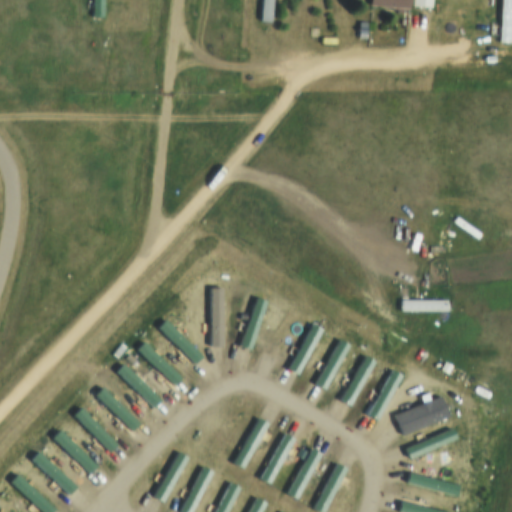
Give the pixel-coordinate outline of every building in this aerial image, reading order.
[(89,0),(100,0),(100,15),(89,15),(89,0)] [(410,10),(410,8),(431,9),(431,0),(369,0),(369,8),(410,10)] [(496,0),(507,0),(506,41),(495,41),(496,0)] [(206,285),(218,285),(218,343),(207,344),(206,285)] [(251,293),(261,296),(245,350),(235,347),(251,293)] [(396,299),(441,300),(441,311),(396,311),(396,299)] [(154,328),(163,319),(198,354),(189,363),(154,328)] [(308,321),(317,325),(292,375),(282,370),(308,321)] [(334,336),(343,341),(318,390),(309,385),(334,336)] [(132,350),(141,341),(177,377),(168,386),(132,350)] [(359,353),(369,358),(344,406),(334,401),(359,353)] [(112,373),(120,365),(156,401),(147,409),(112,373)] [(386,369),(396,374),(371,422),(361,417),(386,369)] [(92,396),(100,388),(135,423),(127,431),(92,396)] [(388,414),(435,395),(444,417),(397,437),(388,414)] [(70,416),(80,407),(113,444),(103,452),(70,416)] [(252,418),(262,424),(236,471),(226,466),(252,418)] [(446,427),(451,440),(404,459),(399,446),(446,427)] [(48,439),(56,430),(92,466),(83,475),(48,439)] [(279,432),(289,438),(262,487),(252,481),(279,432)] [(306,447),(316,453),(289,502),(279,496),(306,447)] [(174,450),(183,456),(157,504),(147,498),(174,450)] [(28,460),(36,452),(72,487),(63,496),(28,460)] [(306,511),(331,462),(340,466),(318,511),(306,511)] [(172,511),(198,466),(208,471),(185,511),(172,511)] [(406,471),(452,483),(448,497),(402,485),(406,471)] [(37,511),(6,481),(15,472),(51,508),(47,511),(37,511)] [(208,511),(224,482),(235,488),(221,511),(208,511)] [(241,511),(251,495),(262,501),(255,511),(241,511)] [(394,511),(397,499),(445,511),(394,511)]
